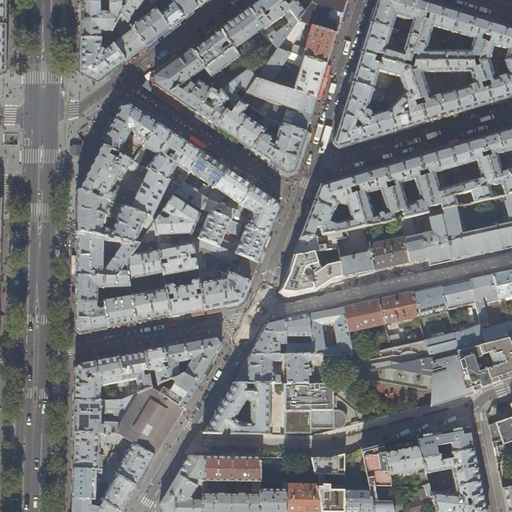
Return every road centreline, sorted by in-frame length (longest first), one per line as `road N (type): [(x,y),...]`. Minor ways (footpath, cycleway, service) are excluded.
road 1 (residential): [(254,316),(511,257)]
road 2 (residential): [(254,316),(138,511)]
road 3 (residential): [(254,316),(33,357)]
road 4 (residential): [(225,0),(84,107),(42,115)]
road 5 (residential): [(308,171),(511,111)]
road 6 (residential): [(362,0),(308,171)]
road 7 (primary): [(33,357),(39,185)]
road 8 (residential): [(308,171),(254,316)]
road 9 (primary): [(30,511),(33,357)]
road 10 (residential): [(511,386),(473,407),(494,511)]
